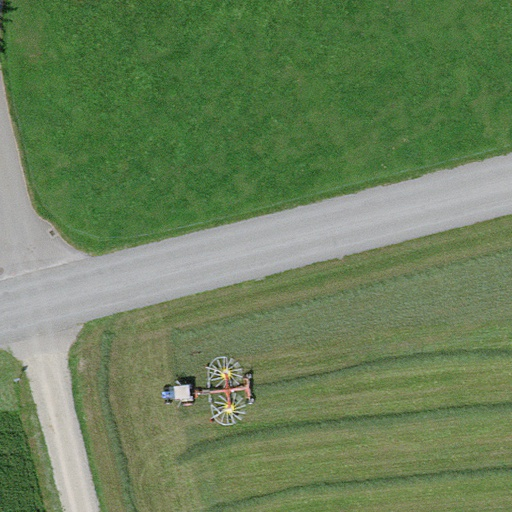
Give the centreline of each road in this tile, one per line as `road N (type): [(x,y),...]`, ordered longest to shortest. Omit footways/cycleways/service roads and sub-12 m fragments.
road 1 (tertiary): [(0,315),(511,187)]
road 2 (track): [(0,119),(32,307),(82,511)]
